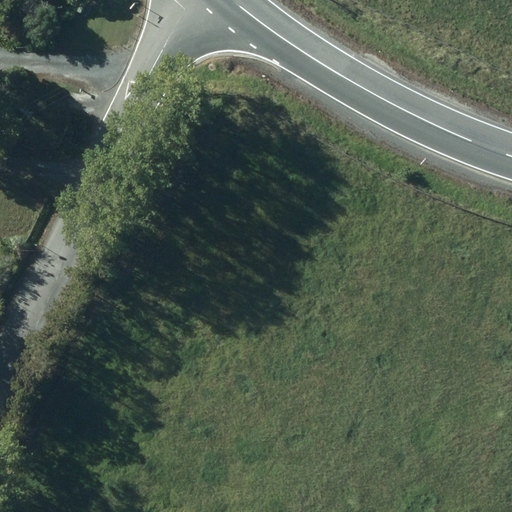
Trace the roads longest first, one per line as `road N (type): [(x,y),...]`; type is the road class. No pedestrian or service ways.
road 1 (unclassified): [(190,0),(0,370)]
road 2 (secondary): [(224,0),(393,102),(511,152)]
